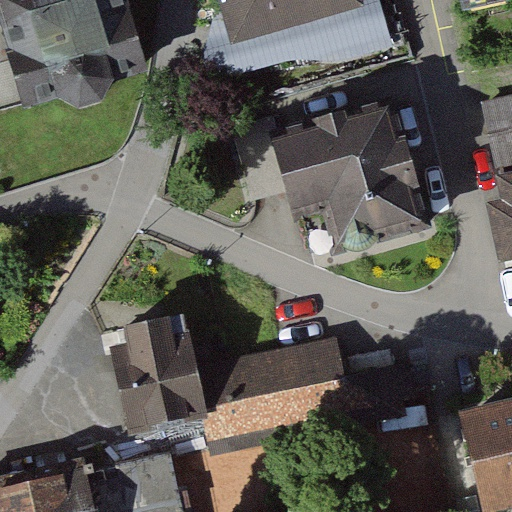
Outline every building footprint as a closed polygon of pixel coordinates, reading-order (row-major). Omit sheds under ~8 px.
[(118,0),(1,0),(17,55),(13,57),(27,102),(61,92),(61,95),(80,105),(98,99),(108,83),(107,78),(140,68),(125,17),(124,18),(118,0)] [(358,0),(217,0),(231,49),(362,11),(358,0)] [(511,5),(511,0),(472,0),(475,13),(511,5)] [(511,100),(487,106),(500,166),(511,163),(511,100)] [(272,123),(235,134),(253,196),(288,185),(297,218),(302,217),(313,253),(335,247),(336,250),(346,248),(352,250),(361,251),(368,249),(372,245),(376,239),(424,226),(390,106),(277,138),(272,123)] [(507,205),(492,208),(503,259),(511,257),(511,179),(502,181),(507,205)] [(132,352),(114,355),(130,430),(204,414),(196,375),(189,339),(185,340),(180,318),(127,329),(132,352)] [(343,378),(336,346),(196,375),(204,414),(213,453),(316,431),(314,418),(413,397),(406,365),(343,378)] [(511,410),(499,413),(501,420),(466,428),(485,507),(511,500),(511,410)] [(83,462),(0,480),(0,511),(181,511),(169,456),(93,473),(92,467),(84,468),(83,462)]
